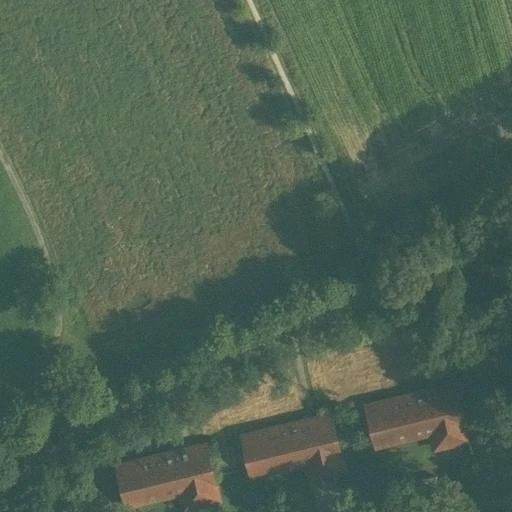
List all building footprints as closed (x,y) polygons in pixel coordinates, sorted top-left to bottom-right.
[(433,387),(365,403),(375,444),(442,428),(444,435),(467,430),(457,389),(435,394),(433,387)] [(308,417),(241,433),(251,474),(317,458),(319,465),(343,460),(333,419),(310,425),(308,417)] [(208,449),(185,454),(183,446),(116,463),(126,504),(193,487),(195,495),(218,490),(208,449)] [(434,473),(411,479),(415,495),(438,489),(434,473)] [(372,494),(361,496),(363,505),(374,503),(372,494)]
